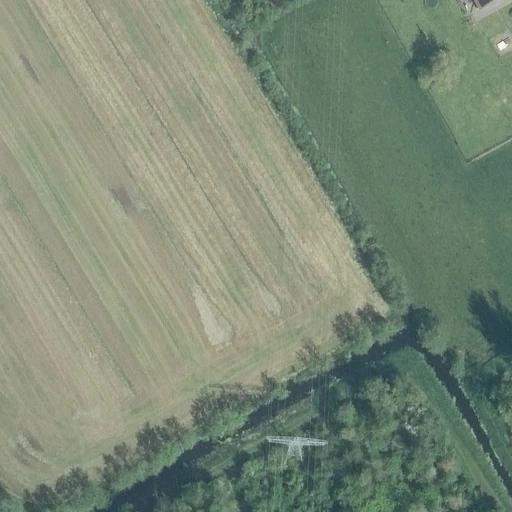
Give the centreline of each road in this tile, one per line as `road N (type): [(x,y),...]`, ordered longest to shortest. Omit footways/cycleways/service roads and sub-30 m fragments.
road 1 (track): [(499,511),(428,392),(390,366),(143,511)]
road 2 (track): [(511,357),(476,388),(511,459)]
